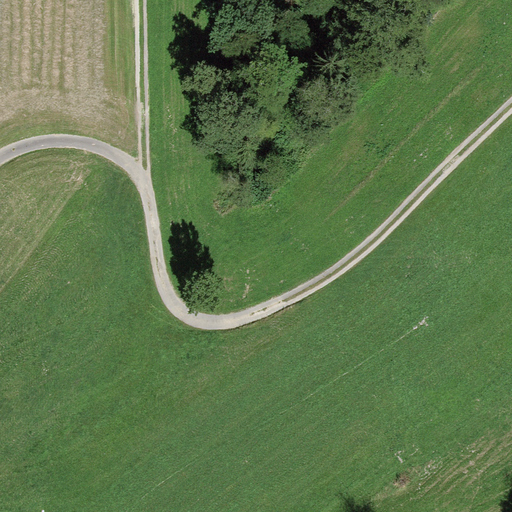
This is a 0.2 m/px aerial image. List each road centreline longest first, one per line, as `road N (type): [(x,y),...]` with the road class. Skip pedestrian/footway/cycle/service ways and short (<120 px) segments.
road 1 (track): [(511,104),(334,277),(216,327),(184,311),(153,272),(143,191),(121,160),(85,144),(17,146),(0,157)]
road 2 (track): [(143,191),(134,0)]
